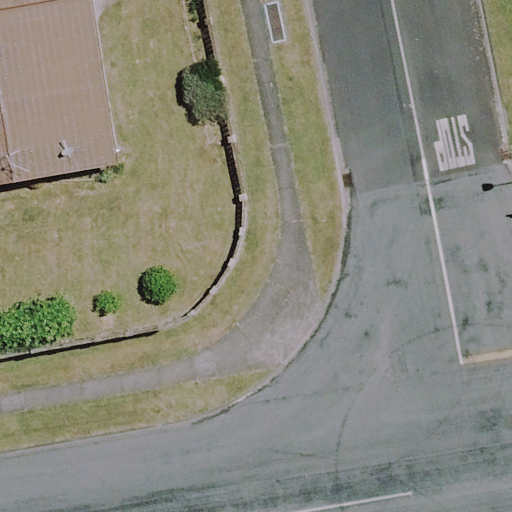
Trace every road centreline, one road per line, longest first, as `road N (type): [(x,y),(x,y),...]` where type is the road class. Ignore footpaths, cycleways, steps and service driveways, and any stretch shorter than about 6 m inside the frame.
road 1 (residential): [(478,484),(391,0)]
road 2 (residential): [(316,511),(478,484)]
